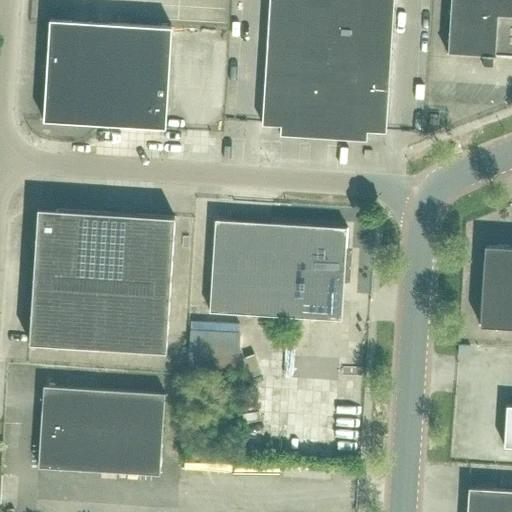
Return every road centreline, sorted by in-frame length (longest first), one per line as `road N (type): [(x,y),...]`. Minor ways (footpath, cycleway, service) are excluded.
road 1 (unclassified): [(424,192),(0,163)]
road 2 (unclassified): [(403,511),(424,192)]
road 3 (unclassified): [(0,136),(10,0)]
